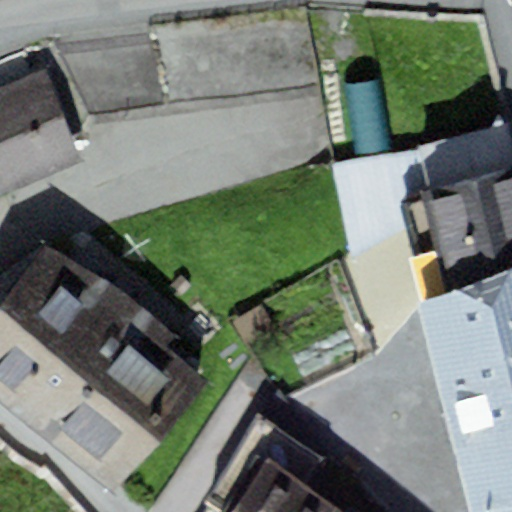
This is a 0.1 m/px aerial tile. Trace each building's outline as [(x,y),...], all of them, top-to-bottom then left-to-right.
[(38,68),(0,84),(0,184),(75,153),(38,68)] [(352,241),(406,220),(422,292),(511,259),(511,132),(508,118),(333,165),(352,241)] [(43,239),(0,302),(0,388),(108,483),(203,373),(163,345),(177,330),(115,287),(43,239)] [(511,511),(511,259),(422,292),(406,296),(466,511),(511,511)] [(277,396),(210,511),(307,511),(298,505),(324,452),(277,396)]
